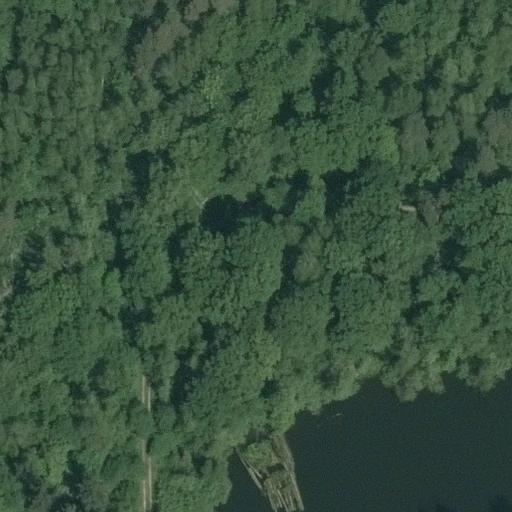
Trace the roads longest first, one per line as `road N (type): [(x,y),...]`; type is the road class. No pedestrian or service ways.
road 1 (track): [(511,220),(479,235),(412,224),(319,173),(215,209),(142,364),(142,511)]
road 2 (track): [(191,211),(157,123),(163,97),(259,0)]
road 3 (track): [(215,209),(73,244),(0,249)]
